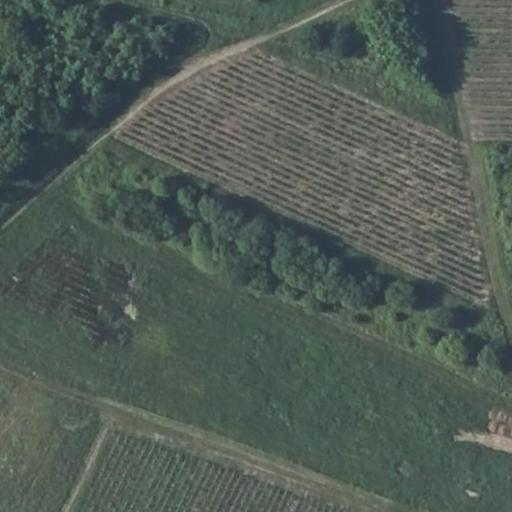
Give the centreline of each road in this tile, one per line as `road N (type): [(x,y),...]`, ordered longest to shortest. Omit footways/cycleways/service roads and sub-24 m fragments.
road 1 (track): [(0,227),(188,73),(354,0)]
road 2 (track): [(381,511),(0,367)]
road 3 (track): [(511,345),(438,0)]
